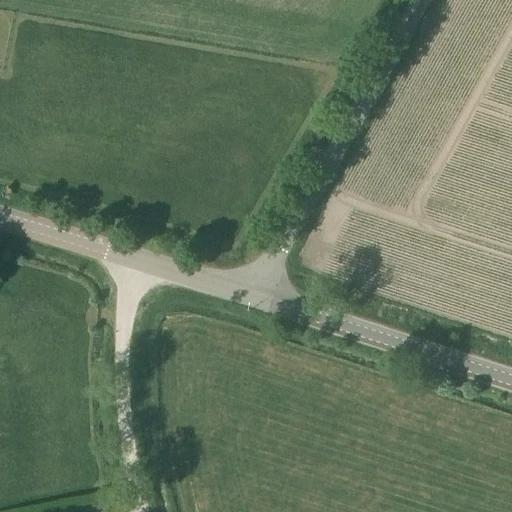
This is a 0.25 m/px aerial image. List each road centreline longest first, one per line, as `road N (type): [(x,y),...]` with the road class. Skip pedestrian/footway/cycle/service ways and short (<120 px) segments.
road 1 (unclassified): [(254,297),(418,0)]
road 2 (tertiary): [(511,381),(254,297)]
road 3 (unclassified): [(142,511),(124,392),(123,327),(135,261)]
road 4 (tertiary): [(135,261),(0,218)]
road 5 (tertiary): [(254,297),(135,261)]
